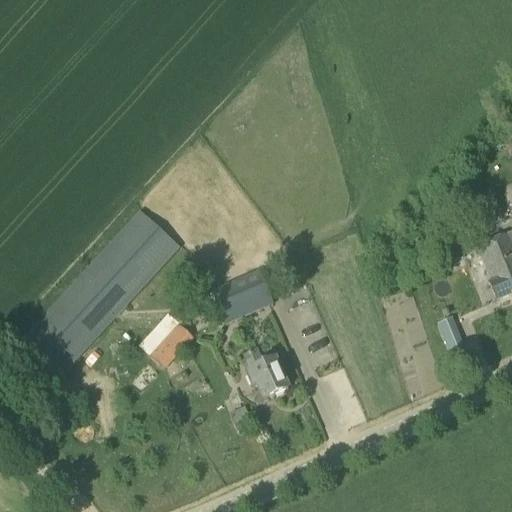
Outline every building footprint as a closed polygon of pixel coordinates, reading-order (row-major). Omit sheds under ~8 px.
[(48,394),(180,251),(139,214),(7,357),(48,394)] [(404,259),(418,258),(417,236),(403,237),(404,259)] [(496,301),(511,294),(511,236),(477,251),(491,283),(489,284),(496,301)] [(225,328),(273,307),(258,273),(210,294),(225,328)] [(164,373),(193,341),(177,327),(178,326),(167,316),(138,349),(164,373)] [(437,326),(443,341),(457,335),(452,321),(437,326)] [(324,341),(323,323),(303,325),(304,342),(324,341)] [(263,368),(256,352),(242,358),(249,374),(247,375),(253,389),(258,387),(264,402),(288,391),(275,363),(263,368)]
